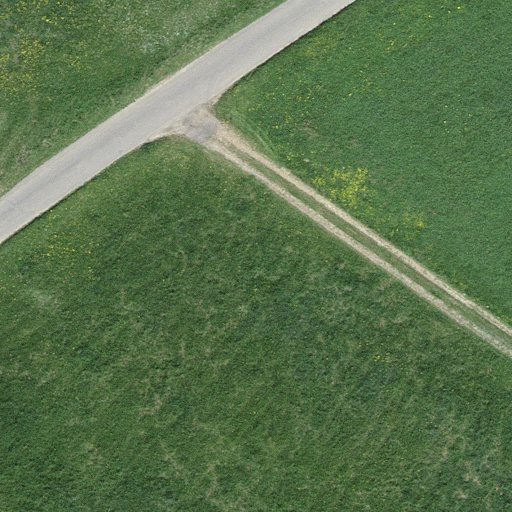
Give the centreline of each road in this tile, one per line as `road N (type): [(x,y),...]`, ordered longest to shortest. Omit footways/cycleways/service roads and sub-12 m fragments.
road 1 (track): [(173,104),(511,339)]
road 2 (unclassified): [(0,225),(323,0)]
